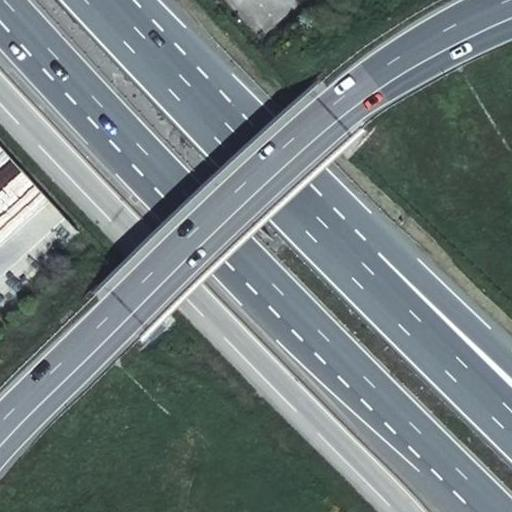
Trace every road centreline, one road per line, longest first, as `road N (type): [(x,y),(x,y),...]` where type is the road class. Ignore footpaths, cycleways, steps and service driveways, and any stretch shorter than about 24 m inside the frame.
road 1 (motorway): [(5,0),(506,511)]
road 2 (primary): [(511,1),(460,24),(343,104),(0,437)]
road 3 (motorway): [(0,82),(407,511)]
road 4 (motorway): [(360,273),(98,0)]
road 5 (motorway): [(511,421),(360,273)]
road 6 (motorway): [(511,366),(486,343),(360,273)]
